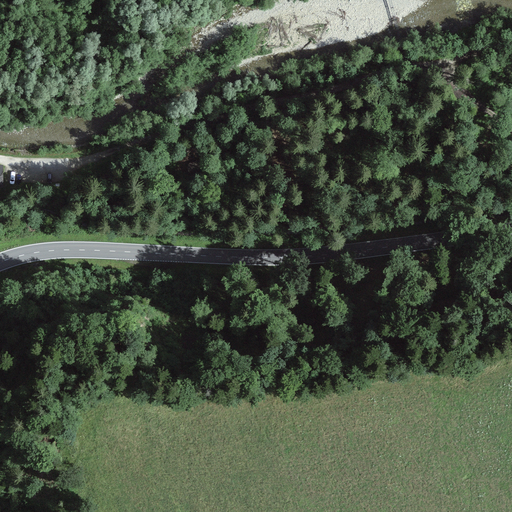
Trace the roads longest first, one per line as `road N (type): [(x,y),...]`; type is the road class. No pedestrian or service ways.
road 1 (track): [(511,42),(239,107),(93,156),(0,158)]
road 2 (secondary): [(511,231),(314,256),(66,249),(0,262)]
